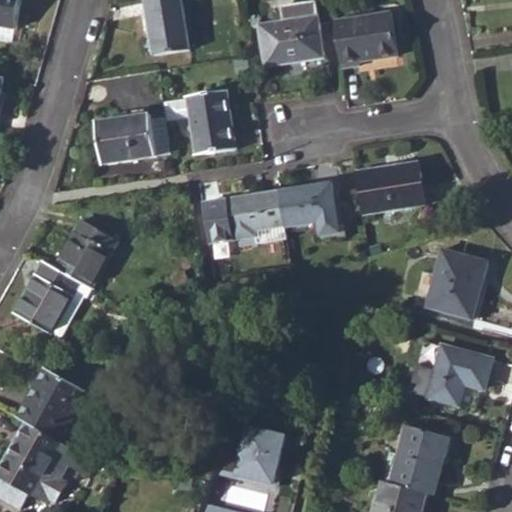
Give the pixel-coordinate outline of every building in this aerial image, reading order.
[(0,0),(0,26),(16,30),(21,0),(0,0)] [(144,0),(154,57),(189,52),(180,0),(144,0)] [(312,1),(276,6),(278,24),(314,19),(312,1)] [(333,22),(341,70),(359,67),(359,64),(397,57),(389,13),(333,22)] [(259,26),(264,68),(323,59),(318,18),(278,24),(259,26)] [(189,119),(195,157),(236,151),(227,91),(186,97),(189,119)] [(166,122),(189,119),(186,101),(163,103),(166,122)] [(96,124),(102,166),(157,158),(150,115),(96,124)] [(355,173),(362,216),(425,205),(419,164),(355,173)] [(316,223),(319,236),(339,234),(331,183),(278,192),(284,227),(284,229),(316,223)] [(201,204),(207,245),(256,237),(255,231),(284,227),(278,192),(201,204)] [(79,284),(91,290),(118,243),(82,221),(55,270),(79,284)] [(427,308),(473,322),(488,263),(442,251),(427,308)] [(15,316),(50,336),(79,284),(55,270),(44,263),(15,316)] [(428,398),(458,406),(464,386),(484,391),(491,361),(442,348),(428,398)] [(27,424),(58,441),(84,392),(46,370),(18,419),(27,424)] [(262,511),(269,487),(273,489),(286,438),(252,429),(257,409),(238,405),(211,475),(197,511),(262,511)] [(27,424),(0,473),(0,478),(1,479),(0,480),(0,500),(20,511),(29,496),(32,497),(46,505),(48,502),(55,505),(67,485),(60,482),(64,475),(49,467),(54,458),(88,478),(88,475),(89,459),(62,444),(58,441),(27,424)] [(425,494),(433,496),(449,439),(406,427),(391,485),(425,494)] [(420,511),(425,494),(391,485),(381,482),(373,511),(420,511)]
